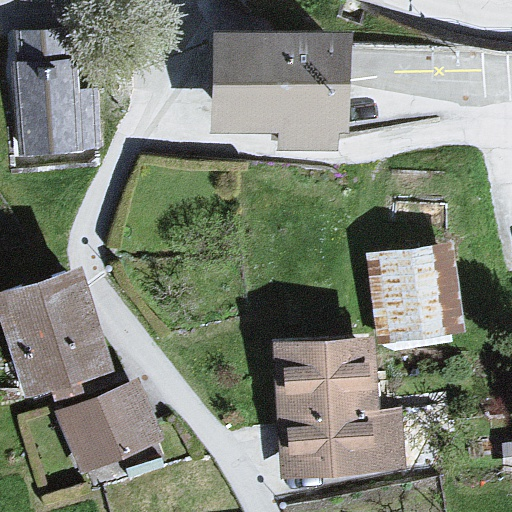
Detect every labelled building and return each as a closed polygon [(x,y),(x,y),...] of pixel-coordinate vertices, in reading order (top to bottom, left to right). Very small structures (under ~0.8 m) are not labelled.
[(345,34),(210,32),(209,135),(344,137),(345,34)] [(72,61),(11,67),(19,159),(80,154),(72,61)] [(451,244),(366,256),(379,349),(464,337),(451,244)] [(76,269),(0,289),(0,330),(18,394),(104,371),(76,269)] [(370,337),(277,343),(286,479),(403,471),(399,407),(375,409),(370,337)] [(134,384),(55,415),(78,474),(157,444),(134,384)]
